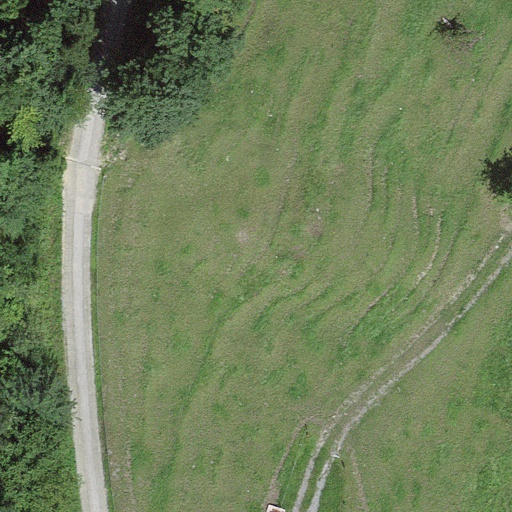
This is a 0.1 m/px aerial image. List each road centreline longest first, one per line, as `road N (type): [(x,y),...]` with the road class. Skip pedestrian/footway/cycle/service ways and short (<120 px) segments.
road 1 (track): [(129,0),(70,288),(99,511)]
road 2 (track): [(511,245),(338,434),(308,511)]
